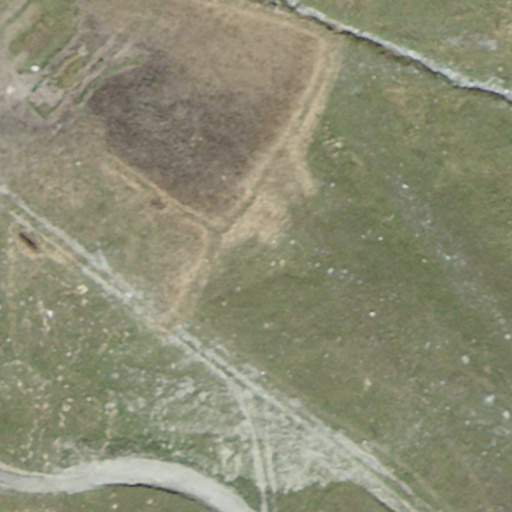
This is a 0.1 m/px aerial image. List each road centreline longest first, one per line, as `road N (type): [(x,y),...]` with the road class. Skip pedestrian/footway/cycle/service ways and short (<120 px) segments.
road 1 (track): [(236,369),(0,199)]
road 2 (track): [(236,369),(417,511)]
